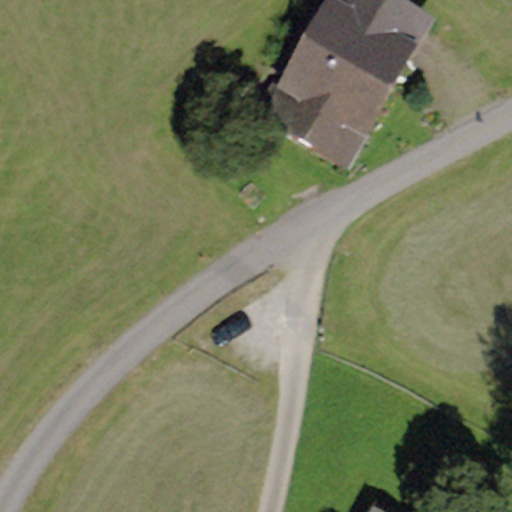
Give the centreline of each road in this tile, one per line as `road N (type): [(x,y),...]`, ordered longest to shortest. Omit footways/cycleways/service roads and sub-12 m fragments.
road 1 (unclassified): [(2,511),(52,422),(170,317),(321,215),(511,115)]
road 2 (track): [(278,511),(321,215)]
